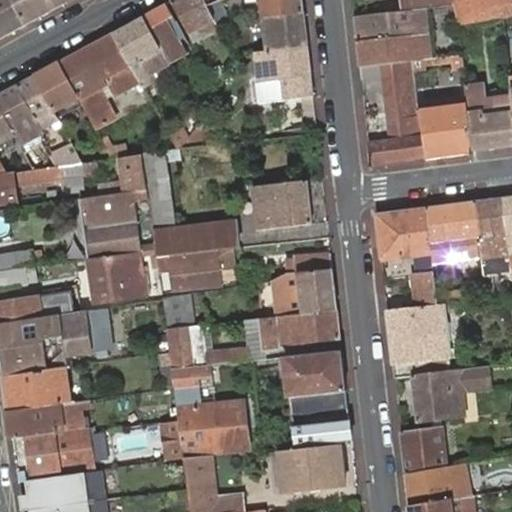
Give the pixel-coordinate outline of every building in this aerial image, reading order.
[(13,0),(0,0),(0,37),(26,24),(13,0)] [(67,0),(13,0),(26,24),(69,2),(67,0)] [(177,0),(171,3),(191,42),(200,38),(197,29),(204,25),(190,0),(177,0)] [(261,0),(264,20),(305,15),(303,0),(261,0)] [(500,18),(496,0),(453,0),(454,1),(459,25),(465,24),(500,18)] [(511,15),(511,0),(496,0),(500,18),(511,15)] [(205,6),(216,25),(228,24),(217,2),(205,6)] [(415,60),(432,58),(425,5),(405,7),(354,13),(360,66),(361,68),(415,60)] [(172,63),(172,64),(187,55),(168,22),(174,19),(167,6),(147,16),(146,17),(172,63)] [(268,54),(309,49),(305,15),(264,20),(268,54)] [(148,76),(172,64),(172,63),(146,17),(123,29),(148,76)] [(60,62),(79,97),(83,103),(105,92),(109,100),(115,97),(117,101),(142,87),(114,34),(60,62)] [(268,54),(259,55),(261,83),(259,83),(261,103),(314,98),(309,49),(268,54)] [(415,60),(361,68),(362,84),(390,81),(397,140),(414,138),(416,160),(428,158),(420,98),(415,60)] [(34,76),(57,119),(63,116),(59,107),(79,97),(60,62),(34,76)] [(34,76),(18,84),(41,127),(57,119),(34,76)] [(511,147),(511,91),(488,96),(487,81),(467,84),(468,93),(474,151),(475,152),(476,152),(511,147)] [(0,93),(0,105),(15,133),(20,144),(43,131),(41,127),(18,84),(0,93)] [(105,92),(83,103),(99,133),(121,120),(109,100),(105,92)] [(468,93),(420,98),(428,158),(475,152),(474,151),(468,93)] [(0,173),(1,174),(0,171),(0,141),(15,133),(0,105),(0,173)] [(169,137),(176,149),(177,149),(183,149),(187,142),(181,131),(169,137)] [(397,140),(369,143),(372,165),(416,160),(414,138),(397,140)] [(48,156),(54,166),(81,162),(71,144),(48,156)] [(148,189),(154,229),(173,228),(163,150),(143,153),(148,189)] [(124,192),(131,191),(148,189),(143,153),(119,156),(124,192)] [(54,166),(16,172),(18,189),(84,181),(82,162),(81,162),(54,166)] [(0,203),(20,201),(18,189),(16,172),(1,174),(0,173),(0,203)] [(259,229),(309,225),(305,182),(254,188),(259,229)] [(79,198),(87,258),(130,251),(138,250),(140,250),(131,191),(124,192),(79,198)] [(482,250),(489,300),(497,299),(494,274),(511,271),(511,253),(504,197),(476,200),(482,250)] [(474,252),(482,250),(476,200),(427,207),(432,251),(474,245),(474,252)] [(20,201),(0,203),(0,209),(21,206),(20,201)] [(377,213),(384,275),(410,271),(408,256),(432,254),(432,251),(427,207),(377,213)] [(154,229),(157,255),(221,249),(236,248),(239,247),(236,221),(173,228),(154,229)] [(236,248),(221,249),(224,272),(237,269),(236,248)] [(0,252),(0,264),(31,261),(29,249),(0,252)] [(221,249),(157,255),(163,294),(186,292),(227,288),(224,272),(221,249)] [(130,251),(137,297),(145,296),(138,250),(130,251)] [(87,258),(84,258),(92,302),(137,297),(130,251),(87,258)] [(295,261),(296,273),(304,272),(334,269),(332,257),(295,261)] [(29,266),(0,269),(0,288),(31,284),(29,266)] [(338,312),(334,269),(304,272),(296,273),(284,274),(276,278),(280,317),(307,315),(338,312)] [(386,295),(388,311),(420,307),(418,291),(386,295)] [(0,302),(0,321),(71,312),(75,312),(72,292),(0,302)] [(164,299),(168,328),(190,326),(186,292),(163,294),(164,299)] [(445,304),(446,313),(458,312),(458,303),(445,304)] [(388,311),(396,377),(414,375),(454,370),(446,313),(445,304),(420,307),(388,311)] [(73,333),(76,353),(122,347),(116,306),(75,312),(71,312),(73,333)] [(71,312),(0,321),(0,350),(3,374),(58,367),(53,336),(73,333),(71,312)] [(342,340),(338,312),(307,315),(280,317),(245,320),(245,331),(258,330),(260,349),(342,340)] [(168,328),(174,370),(197,368),(216,366),(249,362),(248,349),(205,355),(202,331),(209,330),(209,324),(190,326),(168,328)] [(290,414),(350,407),(343,352),(285,358),(290,414)] [(249,362),(216,366),(217,380),(251,376),(249,362)] [(71,365),(60,366),(65,404),(75,403),(71,365)] [(3,374),(9,412),(65,404),(60,366),(58,367),(3,374)] [(216,366),(197,368),(199,382),(217,380),(216,366)] [(419,421),(465,417),(464,410),(456,410),(454,393),(462,392),(495,390),(492,366),(454,370),(414,375),(419,421)] [(174,370),(177,399),(179,410),(202,408),(199,382),(197,368),(174,370)] [(464,410),(462,392),(454,393),(456,410),(464,410)] [(9,412),(12,438),(30,435),(84,428),(82,409),(92,407),(91,400),(75,403),(65,404),(9,412)] [(181,421),(186,460),(200,458),(199,453),(247,448),(242,403),(202,408),(179,410),(181,421)] [(420,429),(444,427),(466,424),(465,417),(419,421),(420,429)] [(164,424),(169,462),(186,460),(181,421),(164,424)] [(295,447),(353,441),(351,421),(292,426),(295,447)] [(106,429),(110,458),(151,453),(147,424),(106,429)] [(35,475),(92,468),(87,427),(84,428),(30,435),(35,475)] [(407,474),(450,467),(457,466),(456,457),(447,458),(444,427),(420,429),(402,431),(407,474)] [(285,496),(347,488),(341,448),(280,453),(285,496)] [(248,511),(247,494),(217,497),(211,457),(200,458),(186,460),(193,511),(248,511)] [(457,466),(450,467),(452,488),(472,485),(470,464),(457,466)] [(463,497),(474,495),(472,485),(452,488),(450,467),(407,474),(411,506),(463,497)] [(90,472),(26,480),(28,494),(30,510),(94,501),(90,472)] [(30,510),(28,494),(20,495),(22,511),(30,510)] [(476,511),(474,495),(463,497),(465,511),(476,511)] [(465,511),(463,497),(411,506),(411,511),(465,511)] [(95,511),(94,501),(30,510),(30,511),(95,511)]
